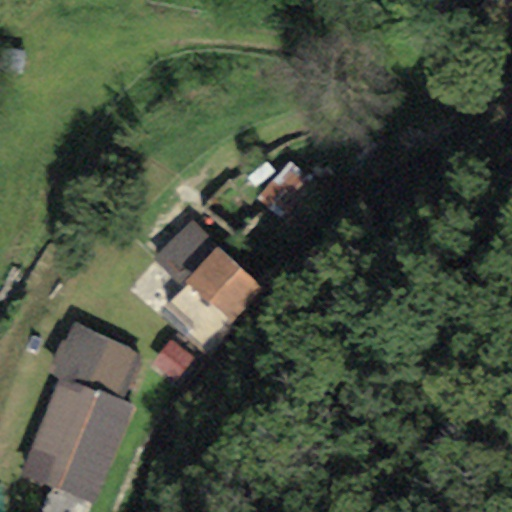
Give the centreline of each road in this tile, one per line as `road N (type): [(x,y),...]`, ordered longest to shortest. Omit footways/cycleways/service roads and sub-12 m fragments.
road 1 (track): [(144,511),(168,444),(210,383),(363,208),(511,128)]
road 2 (track): [(69,57),(194,39),(278,37),(511,103)]
